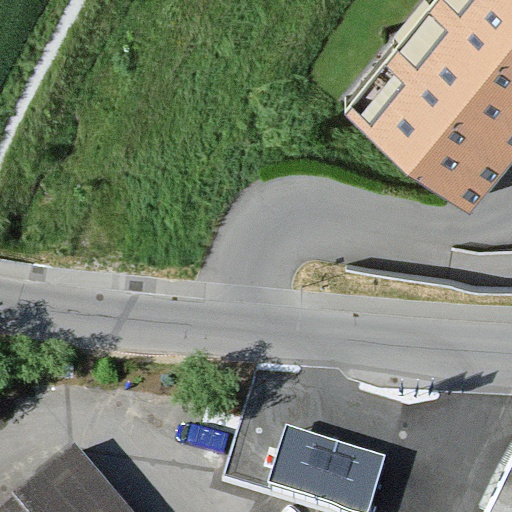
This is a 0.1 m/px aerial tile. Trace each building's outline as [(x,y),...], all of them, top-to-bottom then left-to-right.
[(511,143),(511,0),(423,0),(347,94),(470,194),(511,143)] [(367,511),(385,455),(286,425),(268,483),(363,511),(367,511)] [(377,511),(430,511),(446,480),(403,459),(377,511)] [(111,511),(66,460),(5,511),(111,511)] [(511,511),(511,466),(489,511),(511,511)]
